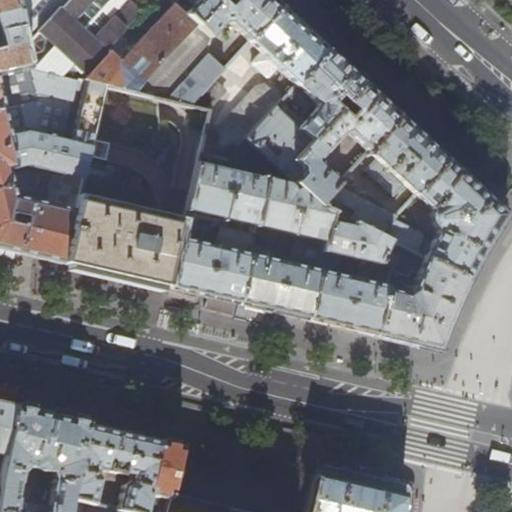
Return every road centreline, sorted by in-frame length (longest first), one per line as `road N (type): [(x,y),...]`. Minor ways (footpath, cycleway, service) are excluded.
road 1 (primary): [(511,447),(0,325)]
road 2 (secondary): [(420,0),(511,84)]
